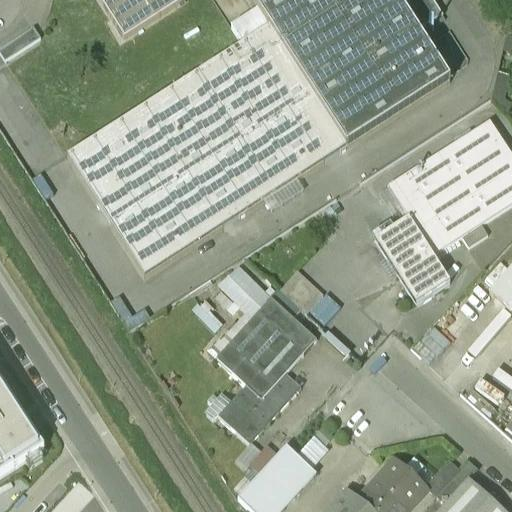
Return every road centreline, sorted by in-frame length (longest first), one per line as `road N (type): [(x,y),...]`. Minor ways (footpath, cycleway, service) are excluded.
road 1 (residential): [(0,305),(88,443)]
road 2 (unclassified): [(511,474),(460,427),(397,401)]
